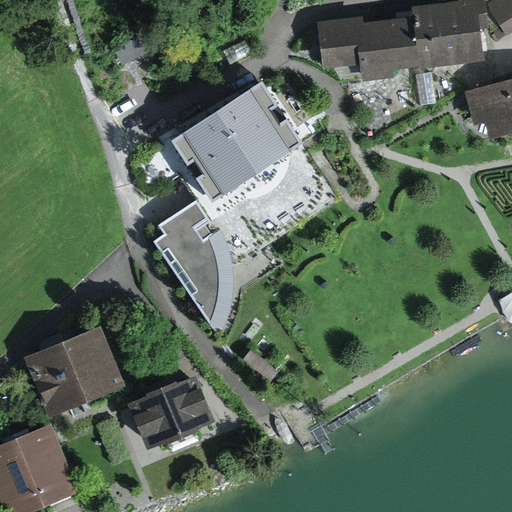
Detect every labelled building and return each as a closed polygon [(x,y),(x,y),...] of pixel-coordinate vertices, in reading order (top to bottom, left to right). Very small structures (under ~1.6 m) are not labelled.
[(472,0),(446,0),(316,20),(322,62),(356,57),(358,74),(481,55),(472,0)] [(511,0),(497,0),(485,9),(504,35),(511,29),(511,0)] [(312,123),(276,71),(157,152),(192,204),(312,123)] [(511,73),(462,85),(469,118),(482,115),(486,130),(511,123),(511,73)] [(192,204),(157,152),(133,169),(149,200),(154,197),(169,222),(160,228),(165,236),(156,242),(213,327),(221,312),(226,289),(226,267),(218,244),(204,221),(192,204)] [(98,335),(35,361),(54,409),(117,384),(98,335)] [(193,369),(127,396),(146,442),(212,415),(193,369)] [(71,491),(48,432),(18,444),(40,503),(71,491)] [(16,511),(40,503),(18,444),(0,450),(0,487),(9,511),(16,511)]
